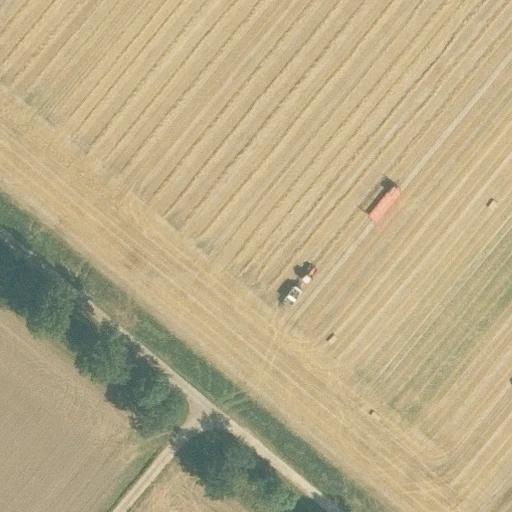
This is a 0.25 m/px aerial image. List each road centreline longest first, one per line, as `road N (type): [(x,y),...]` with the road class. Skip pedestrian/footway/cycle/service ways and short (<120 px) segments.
road 1 (track): [(0,232),(337,511)]
road 2 (track): [(201,397),(106,511)]
